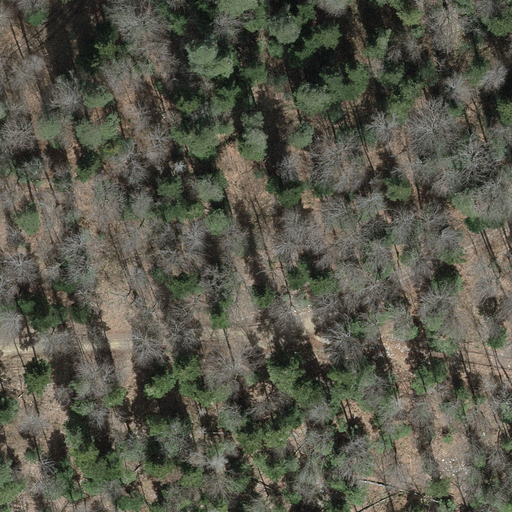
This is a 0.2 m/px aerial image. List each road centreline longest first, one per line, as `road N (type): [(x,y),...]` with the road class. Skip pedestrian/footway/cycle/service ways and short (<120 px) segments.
road 1 (track): [(511,242),(285,324),(0,342)]
road 2 (track): [(276,324),(511,361)]
